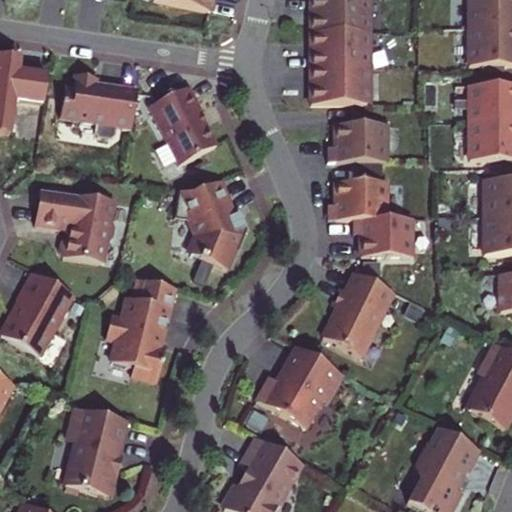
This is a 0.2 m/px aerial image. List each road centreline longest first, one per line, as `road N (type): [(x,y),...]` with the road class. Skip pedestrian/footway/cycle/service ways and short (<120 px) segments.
road 1 (residential): [(177,511),(220,361),(303,260),(298,210),(249,64)]
road 2 (residential): [(249,64),(0,27)]
